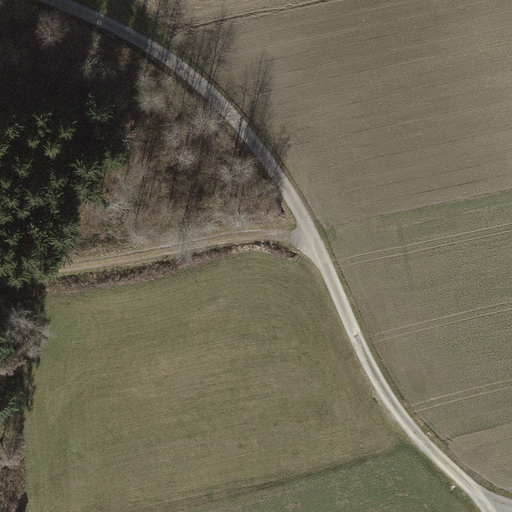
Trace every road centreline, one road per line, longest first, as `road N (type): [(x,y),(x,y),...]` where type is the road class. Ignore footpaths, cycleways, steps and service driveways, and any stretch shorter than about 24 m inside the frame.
road 1 (track): [(500,511),(413,431),(386,394),(307,223)]
road 2 (track): [(307,223),(250,134),(191,75),(110,24),(53,0)]
road 3 (track): [(307,223),(0,278)]
